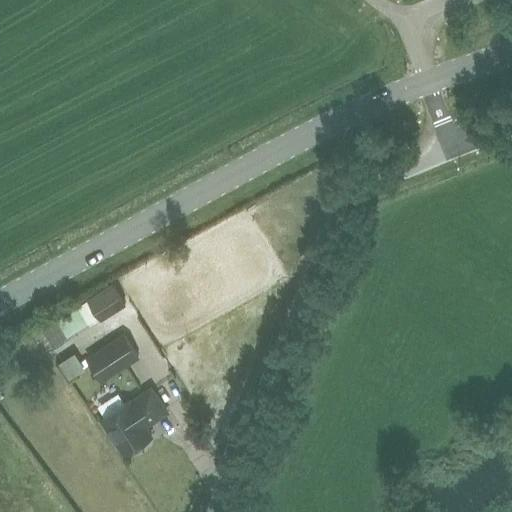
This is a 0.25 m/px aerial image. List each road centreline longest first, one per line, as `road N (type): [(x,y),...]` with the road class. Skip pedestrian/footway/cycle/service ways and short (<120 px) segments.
road 1 (secondary): [(0,300),(293,139),(426,81)]
road 2 (unclassified): [(213,511),(346,202),(369,184),(453,150)]
